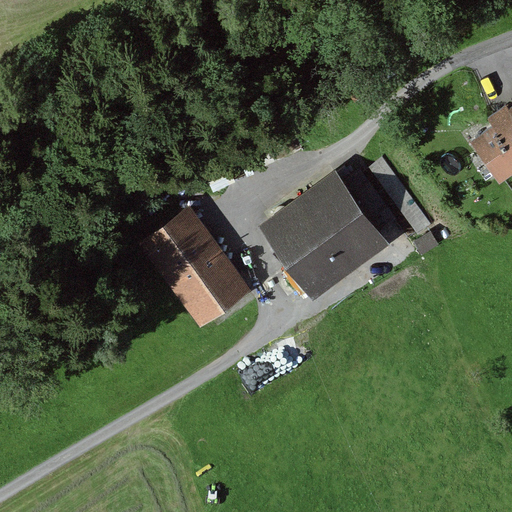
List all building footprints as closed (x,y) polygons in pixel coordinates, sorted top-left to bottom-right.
[(511,109),(478,134),(509,177),(511,174),(511,109)] [(384,151),(370,162),(420,230),(434,219),(384,151)] [(341,164),(265,221),(321,295),(397,238),(341,164)] [(196,203),(144,239),(204,324),(255,288),(196,203)] [(320,330),(307,335),(320,372),(332,368),(320,330)]
